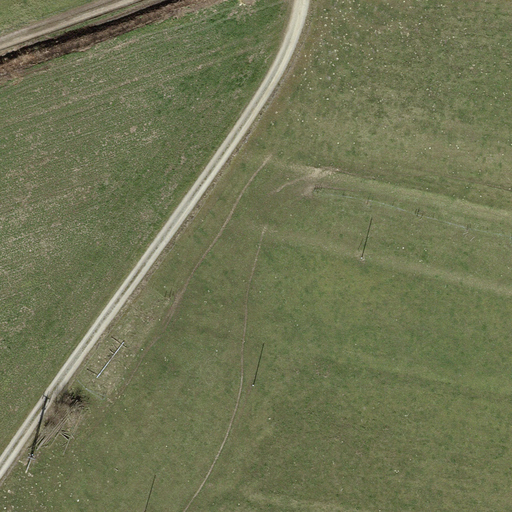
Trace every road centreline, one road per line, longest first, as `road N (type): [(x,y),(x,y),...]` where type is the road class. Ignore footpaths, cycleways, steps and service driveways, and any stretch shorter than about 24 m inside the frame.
road 1 (track): [(0,474),(260,102),(295,39),(302,0)]
road 2 (track): [(0,45),(122,0)]
